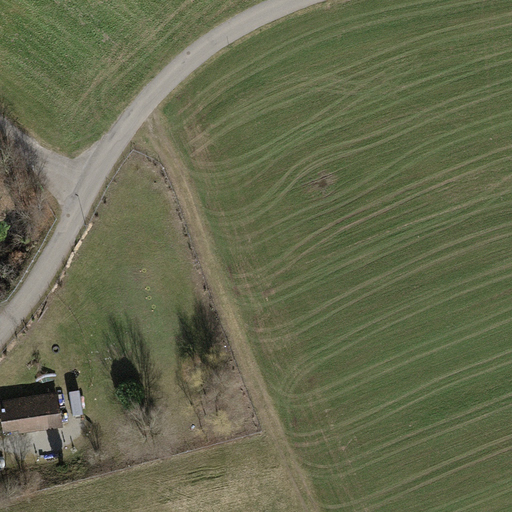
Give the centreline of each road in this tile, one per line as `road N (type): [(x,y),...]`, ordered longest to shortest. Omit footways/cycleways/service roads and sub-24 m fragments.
road 1 (residential): [(303,0),(261,9),(149,104),(0,336)]
road 2 (track): [(297,511),(149,104)]
